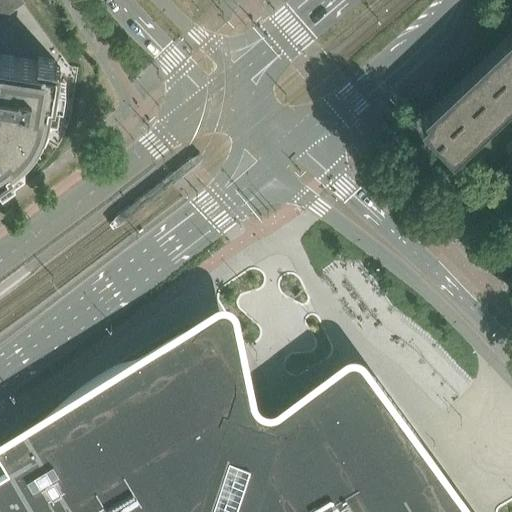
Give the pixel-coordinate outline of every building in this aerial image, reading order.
[(0,0),(0,19),(24,2),(22,0),(0,0)] [(511,36),(432,113),(425,106),(418,113),(425,120),(421,123),(453,156),(511,99),(511,36)] [(50,110),(51,104),(45,103),(47,95),(52,95),(52,93),(51,93),(52,84),(57,85),(60,67),(57,67),(57,63),(54,63),(54,59),(37,56),(37,60),(0,54),(0,111),(36,134),(37,132),(40,134),(43,128),(46,122),(48,117),(50,110)] [(429,82),(415,93),(420,98),(433,86),(429,82)] [(35,136),(36,134),(0,111),(0,176),(2,175),(0,172),(0,169),(6,165),(7,167),(9,165),(6,161),(13,156),(16,160),(21,156),(26,152),(30,148),(34,143),(38,138),(35,136)] [(82,436),(44,459),(64,493),(51,501),(57,511),(197,511),(199,505),(215,457),(231,409),(238,390),(239,384),(240,378),(239,371),(237,365),(234,360),(227,348),(224,343),(221,338),(217,334),(213,331),(208,328),(202,326),(197,325),(191,325),(186,325),(180,327),(175,329),(135,354),(141,364),(118,378),(124,389),(118,392),(120,396),(121,395),(130,410),(83,438),(82,436)] [(0,511),(20,511),(34,504),(37,510),(51,501),(64,493),(44,459),(82,436),(83,438),(130,410),(121,395),(120,396),(118,392),(124,389),(118,378),(141,364),(135,354),(125,360),(5,435),(7,438),(0,442),(0,511)] [(338,511),(366,494),(357,480),(423,441),(416,432),(377,378),(374,376),(371,373),(367,372),(364,371),(360,371),(356,372),(352,373),(293,408),(280,417),(272,423),(242,511),(338,511)] [(242,511),(272,423),(262,420),(262,418),(262,417),(262,416),(262,415),(261,412),(260,412),(260,411),(259,410),(258,409),(257,409),(255,408),(254,408),(253,408),(252,408),(250,408),(249,409),(248,409),(247,410),(247,411),(246,411),(245,412),(244,414),(231,409),(215,457),(199,505),(197,511),(242,511)] [(366,494),(338,511),(468,511),(456,495),(460,492),(454,485),(451,487),(439,471),(443,469),(423,441),(357,480),(366,494)] [(34,504),(20,511),(57,511),(51,501),(37,510),(34,504)]
